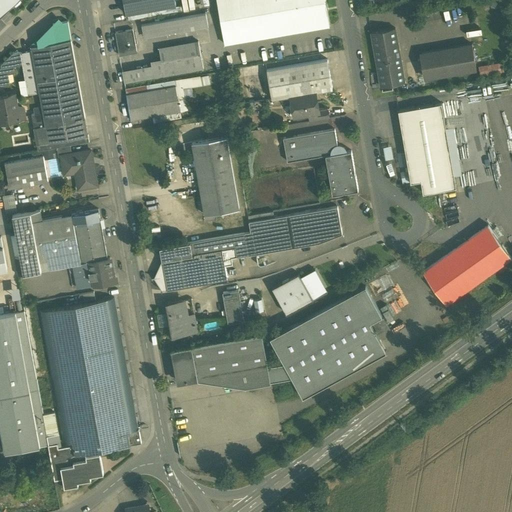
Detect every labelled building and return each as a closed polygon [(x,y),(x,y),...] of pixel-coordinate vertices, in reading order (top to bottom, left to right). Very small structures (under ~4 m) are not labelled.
[(0,0),(0,13),(11,3),(12,3),(15,0),(0,0)] [(123,0),(126,14),(176,5),(174,0),(123,0)] [(216,0),(218,9),(233,6),(268,0),(216,0)] [(268,0),(233,6),(237,27),(327,11),(324,0),(268,0)] [(233,6),(218,9),(222,30),(237,27),(233,6)] [(237,27),(222,30),(225,44),(329,26),(327,11),(237,27)] [(206,13),(141,25),(144,37),(208,25),(206,13)] [(68,21),(53,24),(56,43),(71,40),(68,21)] [(395,28),(371,32),(381,86),(405,82),(395,28)] [(133,30),(115,33),(118,48),(119,55),(137,52),(135,45),(133,30)] [(56,43),(32,47),(32,51),(40,92),(43,112),(46,125),(46,126),(85,119),(71,40),(56,43)] [(198,41),(159,49),(161,60),(200,53),(198,41)] [(472,44),(420,53),(424,75),(476,65),(472,44)] [(32,51),(20,53),(22,64),(25,80),(28,95),(40,92),(32,51)] [(19,52),(13,52),(0,64),(1,67),(0,67),(0,84),(8,83),(7,73),(14,72),(12,65),(22,64),(20,53),(20,52),(19,52)] [(200,53),(161,60),(162,64),(164,76),(203,69),(200,53)] [(327,59),(266,69),(272,99),(282,97),(290,96),(316,92),(332,89),(327,59)] [(162,64),(122,71),(124,83),(164,76),(162,64)] [(192,78),(182,80),(184,87),(196,85),(195,79),(193,79),(192,78)] [(182,79),(146,85),(147,91),(176,86),(177,88),(184,87),(182,80),(182,79)] [(25,80),(19,81),(22,96),(28,95),(25,80)] [(146,85),(125,89),(126,95),(147,91),(146,85)] [(147,91),(126,95),(131,120),(181,111),(177,88),(176,86),(147,91)] [(316,92),(290,96),(294,116),(309,114),(309,113),(317,112),(317,110),(316,105),(318,102),(316,92)] [(0,95),(0,120),(26,116),(24,109),(16,106),(14,93),(0,95)] [(441,102),(398,110),(411,182),(421,180),(423,192),(456,187),(441,102)] [(327,108),(317,110),(317,112),(309,113),(309,114),(311,121),(328,118),(327,108)] [(43,112),(31,115),(34,127),(46,125),(43,112)] [(85,119),(46,126),(46,125),(34,127),(38,151),(57,147),(70,145),(89,141),(85,119)] [(335,129),(283,138),(287,161),(320,156),(319,155),(325,154),(327,165),(328,165),(328,167),(332,194),(342,192),(346,191),(346,192),(358,190),(355,174),(354,170),(355,170),(351,150),(347,151),(346,149),(345,147),(342,145),(340,145),(337,145),(335,129)] [(226,136),(192,142),(205,214),(239,208),(226,136)] [(70,145),(57,147),(59,157),(61,157),(61,155),(72,154),(70,145)] [(72,154),(61,155),(61,157),(64,169),(75,167),(79,189),(97,186),(91,150),(72,154)] [(43,156),(4,163),(8,188),(29,184),(29,186),(37,185),(37,183),(48,181),(43,156)] [(13,193),(3,195),(6,212),(17,211),(13,193)] [(337,205),(249,221),(250,231),(252,242),(254,253),(318,242),(342,233),(337,205)] [(41,209),(13,214),(20,256),(14,257),(18,275),(41,271),(32,221),(42,219),(41,209)] [(98,209),(73,214),(82,263),(91,262),(110,258),(107,258),(98,209)] [(42,219),(32,221),(41,271),(74,265),(82,263),(73,214),(42,219)] [(488,224),(423,271),(446,304),(511,257),(488,224)] [(244,232),(190,242),(192,254),(162,260),(167,289),(227,279),(224,259),(248,254),(246,243),(244,232)] [(190,242),(160,247),(162,260),(192,254),(190,242)] [(110,258),(91,262),(95,285),(116,281),(115,275),(113,275),(110,258)] [(82,263),(74,265),(78,288),(95,285),(91,262),(82,263)] [(300,277),(313,300),(326,293),(313,270),(300,277)] [(299,274),(272,288),(287,314),(313,300),(300,277),(299,274)] [(382,315),(366,285),(270,337),(285,363),(292,377),(303,397),(386,351),(370,322),(382,315)] [(82,293),(79,294),(81,301),(95,298),(94,291),(82,293)] [(238,291),(222,293),(228,325),(244,322),(238,291)] [(114,297),(39,311),(63,443),(73,441),(73,445),(75,455),(99,450),(100,454),(107,453),(107,449),(130,445),(128,431),(138,429),(114,297)] [(191,299),(164,304),(170,335),(179,334),(178,328),(196,324),(191,299)] [(24,311),(0,315),(0,425),(5,453),(48,446),(48,445),(24,311)] [(383,317),(372,323),(378,334),(389,328),(383,317)] [(259,334),(192,346),(197,375),(242,367),(264,363),(259,334)] [(192,346),(172,349),(178,382),(198,378),(197,375),(192,346)] [(264,363),(242,367),(245,385),(267,381),(265,367),(264,363)] [(285,363),(265,367),(267,381),(267,382),(292,377),(285,363)] [(242,367),(197,375),(198,378),(245,385),(242,367)] [(138,429),(128,431),(130,445),(141,443),(139,429),(138,429)] [(73,445),(58,448),(58,443),(48,445),(48,446),(55,480),(62,479),(63,479),(65,487),(78,484),(78,481),(91,479),(90,475),(103,473),(100,454),(99,450),(75,455),(73,445)]
